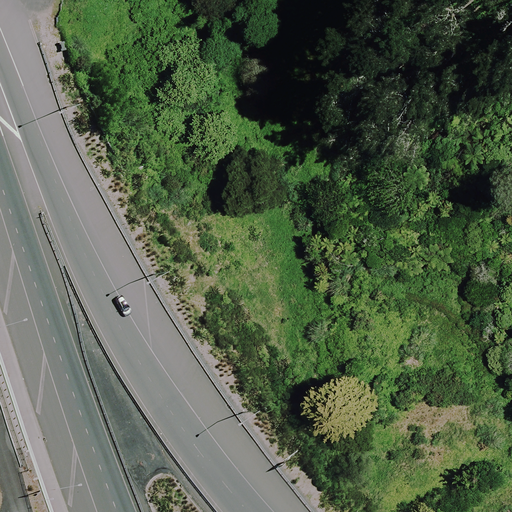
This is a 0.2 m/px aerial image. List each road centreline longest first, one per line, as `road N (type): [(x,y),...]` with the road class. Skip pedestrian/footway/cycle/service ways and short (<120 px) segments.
road 1 (trunk): [(0,55),(71,242),(115,331),(250,511)]
road 2 (trunk): [(88,433),(0,171)]
